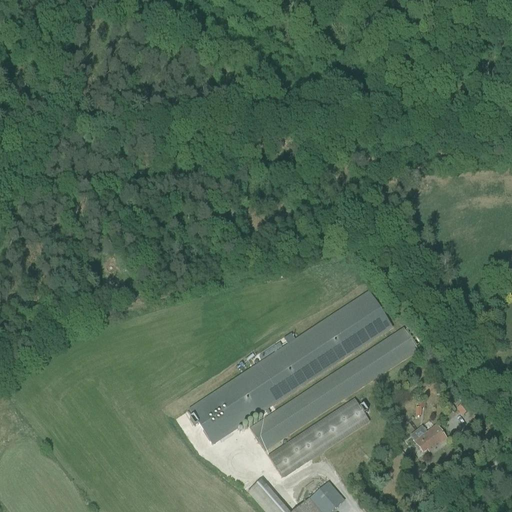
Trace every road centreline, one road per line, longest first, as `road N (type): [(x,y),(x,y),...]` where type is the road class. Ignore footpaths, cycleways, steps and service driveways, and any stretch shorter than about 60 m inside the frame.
road 1 (track): [(511,444),(370,243),(82,319),(0,324)]
road 2 (track): [(0,70),(40,98),(119,125),(410,126),(503,63),(486,0)]
